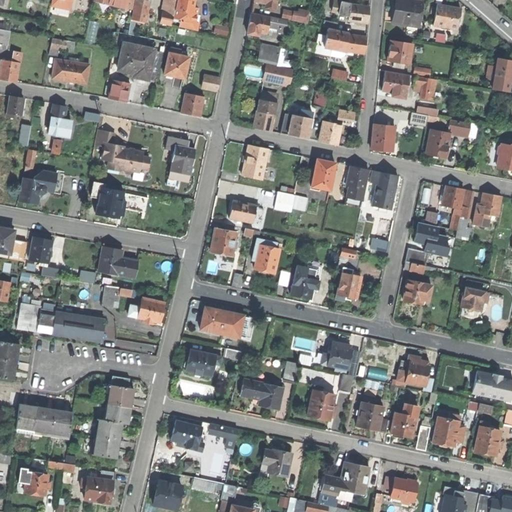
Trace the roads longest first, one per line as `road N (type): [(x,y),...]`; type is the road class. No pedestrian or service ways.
road 1 (residential): [(156,400),(511,480)]
road 2 (residential): [(0,87),(219,130)]
road 3 (residential): [(184,286),(380,329)]
road 4 (residential): [(192,250),(0,214)]
road 5 (residential): [(380,329),(415,168)]
road 6 (residential): [(361,158),(375,0)]
road 7 (residential): [(219,130),(361,158)]
road 8 (residential): [(380,329),(511,358)]
road 9 (residential): [(219,130),(244,0)]
road 10 (residential): [(192,250),(219,130)]
